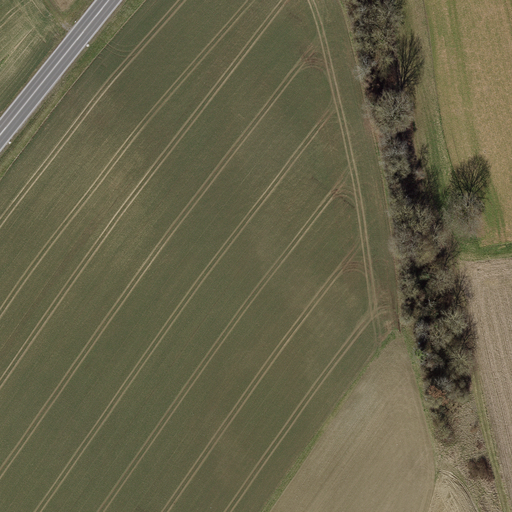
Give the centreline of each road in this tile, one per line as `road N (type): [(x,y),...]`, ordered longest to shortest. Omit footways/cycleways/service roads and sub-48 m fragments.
road 1 (track): [(0,181),(149,0)]
road 2 (primary): [(0,135),(109,0)]
